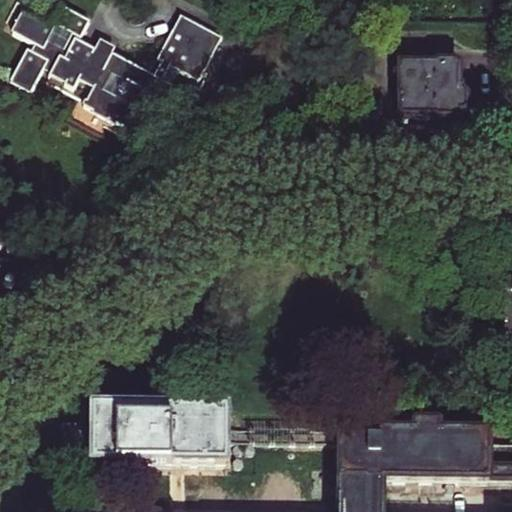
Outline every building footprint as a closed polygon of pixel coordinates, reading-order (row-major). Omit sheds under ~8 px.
[(153,79),(113,56),(109,61),(95,53),(79,44),(89,25),(61,9),(50,29),(25,15),(13,37),(36,49),(33,56),(27,52),(10,83),(32,95),(45,72),(68,84),(65,89),(73,93),(80,82),(95,91),(85,109),(143,142),(181,74),(199,85),(211,63),(223,41),(181,18),(157,61),(162,64),(153,79)] [(109,61),(113,56),(115,52),(101,44),(95,53),(109,61)] [(398,121),(437,121),(458,121),(458,117),(467,111),(467,98),(458,93),(459,68),(399,67),(398,121)] [(458,134),(458,121),(437,121),(437,134),(458,134)] [(166,192),(185,174),(176,165),(158,183),(166,192)] [(511,511),(511,295),(502,296),(501,315),(495,315),(494,327),(500,327),(500,333),(503,333),(503,363),(511,362),(511,449),(488,450),(488,436),(439,435),(439,425),(413,425),(413,435),(227,432),(227,414),(92,412),(92,433),(88,433),(88,441),(92,441),(91,467),(226,469),(227,448),(340,449),(339,507),(382,508),(383,482),(511,483),(511,511)] [(88,441),(88,433),(88,424),(62,424),(61,449),(87,450),(88,441)]
